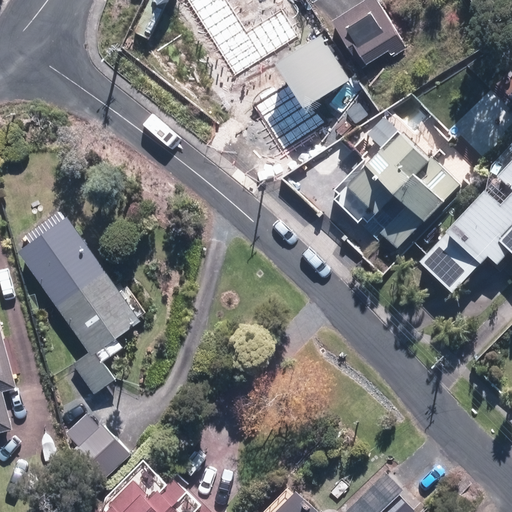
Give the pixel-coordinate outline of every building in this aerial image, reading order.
[(352,41),(365,63),(388,49),(393,56),(406,47),(376,0),(364,0),(331,20),(347,45),(352,41)] [(511,0),(470,0),(485,23),(511,5),(511,0)] [(272,59),(298,106),(346,80),(320,33),(272,59)] [(380,230),(396,246),(458,184),(430,156),(427,159),(398,131),(381,149),(378,147),(365,160),(377,172),(374,175),(361,162),(343,181),(374,212),(363,223),(374,235),(380,230)] [(417,259),(451,291),(485,254),(495,263),(508,248),(511,251),(511,142),(492,164),(487,181),(443,228),(445,230),(417,259)] [(72,363),(93,393),(114,378),(101,360),(120,346),(114,337),(140,319),(137,316),(143,311),(125,287),(121,290),(67,215),(61,218),(55,211),(24,233),(30,241),(16,251),(89,352),(72,363)] [(0,432),(12,429),(2,390),(16,386),(0,327),(0,432)] [(62,436),(104,476),(128,452),(86,411),(62,436)] [(212,511),(203,502),(201,505),(173,476),(166,483),(143,459),(103,498),(109,505),(102,511),(96,505),(89,511),(212,511)] [(412,511),(416,508),(399,492),(402,488),(383,471),(343,511),(412,511)] [(269,511),(320,511),(293,486),(269,511)]
